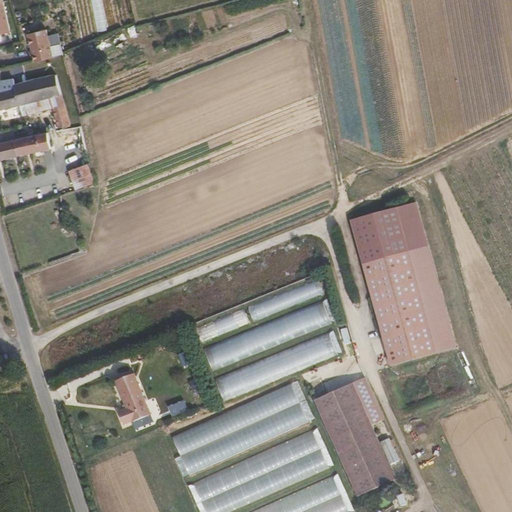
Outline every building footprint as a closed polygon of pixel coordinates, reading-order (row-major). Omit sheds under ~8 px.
[(1,2),(0,1),(0,34),(9,32),(1,2)] [(53,57),(46,29),(28,34),(36,62),(53,57)] [(61,94),(56,74),(17,84),(20,103),(21,106),(22,111),(23,114),(25,113),(25,109),(27,109),(26,104),(31,103),(31,101),(61,94)] [(16,84),(14,78),(2,80),(3,85),(7,84),(8,88),(16,87),(16,84)] [(0,108),(20,103),(17,84),(16,84),(16,87),(8,88),(7,84),(3,85),(5,93),(0,93),(0,108)] [(64,105),(61,94),(31,101),(31,103),(26,104),(27,109),(25,109),(25,113),(53,107),(64,105)] [(69,120),(64,105),(53,107),(60,127),(70,124),(69,120)] [(86,145),(81,125),(47,131),(50,147),(51,153),(86,145)] [(50,147),(47,131),(39,133),(43,149),(50,147)] [(0,159),(43,149),(39,133),(14,138),(0,142),(0,159)] [(98,182),(94,172),(91,163),(70,170),(76,189),(98,182)] [(456,347),(417,203),(398,208),(437,352),(456,347)] [(437,352),(398,208),(351,220),(392,365),(437,352)] [(318,278),(247,307),(253,321),(324,292),(318,278)] [(332,323),(323,301),(203,349),(212,371),(332,323)] [(250,323),(244,310),(197,329),(203,342),(250,323)] [(339,354),(330,332),(215,379),(224,401),(339,354)] [(191,363),(186,352),(179,355),(183,366),(191,363)] [(144,399),(134,374),(115,382),(126,406),(144,399)] [(383,419),(367,378),(353,383),(370,424),(383,419)] [(309,424),(291,383),(173,436),(190,475),(309,424)] [(396,481),(370,424),(353,383),(315,401),(356,498),(396,481)] [(124,426),(151,415),(144,399),(126,406),(127,409),(118,412),(124,426)] [(229,511),(330,469),(315,432),(195,483),(207,511),(229,511)] [(349,511),(334,476),(253,511),(349,511)]
